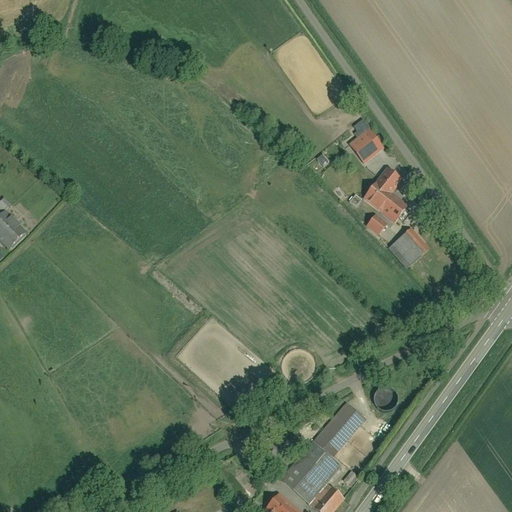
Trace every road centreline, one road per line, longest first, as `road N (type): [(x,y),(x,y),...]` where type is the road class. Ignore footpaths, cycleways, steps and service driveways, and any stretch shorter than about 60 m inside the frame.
road 1 (residential): [(511,307),(276,412),(85,511)]
road 2 (residential): [(294,0),(511,306)]
road 3 (secondary): [(363,511),(511,307)]
